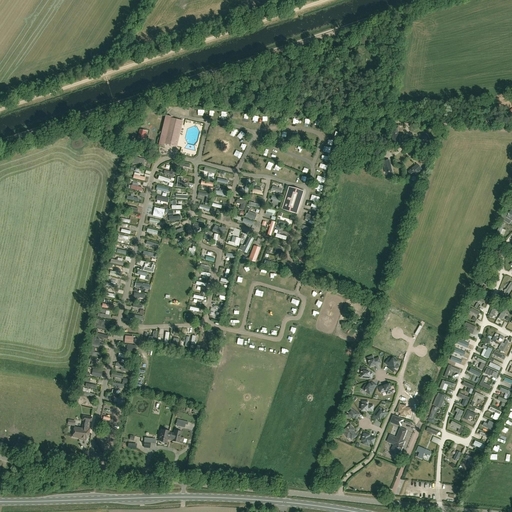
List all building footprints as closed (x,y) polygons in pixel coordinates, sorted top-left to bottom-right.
[(176,147),(180,129),(182,121),(170,118),(170,117),(172,117),(165,115),(165,116),(158,145),(165,147),(163,146),(164,144),(176,147)] [(422,139),(419,142),(423,146),(425,144),(426,144),(431,138),(426,134),(421,139),(422,139)] [(402,138),(395,137),(394,147),(400,149),(402,138)] [(133,164),(144,167),(145,163),(143,162),(144,159),(134,157),(133,164)] [(389,160),(383,162),(385,173),(392,171),(389,160)] [(176,168),(177,168),(178,164),(172,162),(171,166),(172,166),(170,172),(165,171),(164,174),(173,177),(176,168)] [(189,168),(190,165),(181,163),(179,170),(182,171),(183,167),(189,168)] [(416,164),(411,169),(412,169),(408,172),(412,176),(414,174),(415,175),(421,169),(416,164)] [(177,187),(187,188),(187,184),(181,184),(182,178),(178,177),(177,187)] [(303,192),(293,189),(289,187),(282,209),(296,213),(303,192)] [(211,197),(212,194),(199,191),(198,195),(207,196),(205,203),(209,204),(210,197),(211,197)] [(157,203),(163,204),(164,202),(169,203),(170,199),(158,196),(157,203)] [(237,199),(237,203),(241,204),(240,209),(245,210),(247,202),(237,199)] [(172,204),(172,206),(172,209),(181,209),(181,206),(176,206),(176,201),(172,201),(172,204)] [(153,216),(163,218),(164,210),(155,208),(153,216)] [(245,217),(254,221),(257,215),(248,212),(247,214),(246,214),(245,217)] [(308,217),(306,223),(312,225),(313,222),(314,223),(315,219),(308,217)] [(251,227),(253,222),(243,219),(242,221),(249,224),(248,226),(251,227)] [(506,230),(502,229),(504,224),(501,223),(496,234),(500,235),(503,237),(506,230)] [(214,228),(213,228),(212,231),(223,235),(224,232),(220,230),(220,228),(215,226),(214,228)] [(312,229),(303,226),(302,229),(307,231),(306,235),(310,236),(312,229)] [(174,236),(183,231),(182,228),(175,231),(173,227),(170,228),(174,236)] [(229,241),(228,244),(233,246),(234,245),(236,246),(239,238),(236,237),(236,238),(234,243),(232,242),(229,241)] [(253,239),(249,237),(245,247),(241,245),(239,249),(246,253),(253,239)] [(305,255),(309,248),(300,242),(298,245),(304,248),(301,252),(305,255)] [(193,246),(193,248),(190,248),(188,254),(195,256),(197,247),(193,246)] [(260,249),(253,246),(249,260),(255,262),(260,249)] [(157,253),(148,252),(148,256),(151,256),(150,259),(155,260),(156,257),(157,253)] [(301,254),(297,257),(304,265),(307,262),(301,254)] [(279,266),(283,262),(279,258),(275,263),(279,266)] [(141,280),(149,280),(149,277),(147,277),(147,272),(139,272),(139,275),(141,275),(141,280)] [(484,286),(480,293),(490,298),(494,291),(484,286)] [(497,294),(495,297),(502,302),(504,298),(497,294)] [(95,327),(106,330),(107,326),(103,325),(104,321),(100,320),(99,324),(96,323),(95,327)] [(472,329),(470,333),(472,334),(476,327),(466,322),(465,325),(472,329)] [(95,329),(93,336),(107,339),(108,336),(97,333),(98,330),(95,329)] [(153,337),(149,336),(148,340),(155,342),(157,332),(154,331),(153,337)] [(497,333),(490,343),(494,346),(501,336),(497,333)] [(169,342),(168,346),(177,348),(178,341),(178,338),(174,337),(174,341),(173,341),(173,343),(169,342)] [(100,340),(93,338),(91,346),(102,348),(102,344),(99,344),(100,340)] [(506,341),(505,343),(505,344),(503,347),(500,346),(499,349),(501,350),(501,351),(504,353),(510,343),(509,343),(509,342),(507,341),(506,341)] [(483,345),(482,348),(487,350),(484,356),(488,358),(492,349),(483,345)] [(94,352),(95,348),(91,347),(89,355),(100,357),(101,353),(94,352)] [(495,352),(493,355),(504,360),(505,357),(495,352)] [(369,362),(371,367),(381,363),(380,362),(379,360),(379,358),(374,360),(373,357),(368,358),(369,361),(368,361),(369,362)] [(478,357),(476,360),(481,363),(479,368),(483,370),(487,362),(478,357)] [(396,369),(398,366),(396,364),(398,362),(393,358),(391,361),(390,360),(390,359),(389,359),(386,363),(388,365),(389,364),(391,365),(389,368),(394,372),(395,369),(396,370),(396,369)] [(489,366),(500,371),(502,366),(491,361),(489,366)] [(125,365),(115,363),(115,366),(124,368),(123,372),(128,372),(129,367),(125,367),(125,365)] [(447,378),(450,369),(459,373),(460,370),(451,366),(449,365),(444,377),(447,378)] [(487,368),(484,373),(490,376),(490,375),(496,377),(498,373),(487,368)] [(367,372),(367,369),(362,369),(361,372),(361,377),(363,377),(363,378),(371,379),(372,374),(369,373),(370,372),(367,372)] [(445,384),(454,387),(455,384),(446,381),(446,382),(443,380),(440,388),(443,389),(445,384)] [(474,386),(464,382),(463,385),(469,387),(467,392),(471,394),(474,386)] [(368,386),(366,385),(363,389),(365,391),(366,391),(370,394),(371,392),(376,386),(372,383),(370,385),(370,384),(368,386)] [(389,384),(379,387),(380,389),(381,391),(380,391),(381,392),(386,391),(387,394),(392,392),(391,390),(391,389),(389,384)] [(466,406),(469,398),(459,393),(458,397),(464,399),(462,405),(466,406)] [(472,401),(476,402),(478,398),(480,399),(482,400),(483,400),(483,398),(484,396),(476,393),(472,401)] [(435,406),(440,408),(444,399),(438,397),(435,406)] [(499,397),(497,400),(503,402),(501,407),(500,406),(499,408),(504,410),(508,401),(499,397)] [(362,405),(362,410),(373,411),(373,409),(372,409),(372,407),(373,407),(373,406),(367,406),(368,402),(362,402),(362,405)] [(406,406),(401,405),(400,408),(399,408),(399,412),(401,413),(400,415),(406,416),(406,414),(410,415),(411,409),(407,408),(407,409),(405,409),(405,408),(406,406)] [(491,407),(489,410),(496,413),(493,418),(497,420),(501,412),(491,407)] [(353,418),(354,417),(356,419),(359,415),(353,410),(352,410),(351,409),(351,408),(348,412),(347,413),(345,415),(350,418),(351,416),(353,418)] [(378,419),(379,417),(380,418),(382,416),(384,417),(387,413),(385,411),(384,411),(380,408),(379,410),(374,416),(378,419)] [(464,418),(467,420),(470,416),(474,418),(476,414),(468,410),(464,418)] [(83,431),(87,432),(89,432),(90,429),(89,429),(90,422),(91,422),(92,418),(83,416),(82,421),(85,421),(83,429),(83,431)] [(391,422),(397,425),(401,426),(403,420),(393,416),(391,422)] [(464,427),(452,421),(451,425),(459,429),(457,432),(460,433),(462,430),(464,427)] [(484,422),(483,426),(494,431),(495,428),(495,427),(496,424),(493,423),(491,426),(488,424),(484,422)] [(350,425),(348,427),(347,428),(348,428),(345,430),(346,432),(344,433),(344,434),(345,433),(345,434),(345,435),(348,438),(350,436),(352,439),(357,436),(354,432),(353,433),(352,431),(354,430),(350,425)] [(86,440),(87,433),(87,432),(83,431),(83,429),(74,427),(73,437),(82,438),(82,439),(86,440)] [(397,438),(393,437),(390,436),(387,442),(394,445),(392,450),(393,451),(394,452),(395,453),(396,453),(397,453),(398,453),(399,453),(400,454),(405,442),(403,441),(407,431),(401,428),(397,438)] [(167,439),(170,440),(172,440),(172,441),(179,443),(181,432),(175,430),(174,434),(169,432),(169,431),(161,429),(159,441),(162,441),(162,442),(165,443),(165,442),(167,442),(167,439)] [(369,438),(370,435),(364,434),(363,436),(363,437),(362,441),(364,441),(363,444),(364,444),(365,444),(369,445),(369,443),(373,444),(375,439),(371,437),(370,438),(369,438)] [(156,441),(145,439),(144,447),(150,448),(150,443),(155,443),(156,441)] [(471,444),(470,446),(484,452),(487,445),(476,441),(474,445),(471,444)] [(26,451),(28,445),(16,443),(15,449),(26,451)] [(420,452),(418,457),(422,459),(424,453),(430,456),(431,452),(422,448),(420,452)] [(467,465),(470,467),(474,459),(467,455),(465,459),(469,461),(467,465)] [(396,494),(400,495),(405,480),(402,479),(396,494)]
